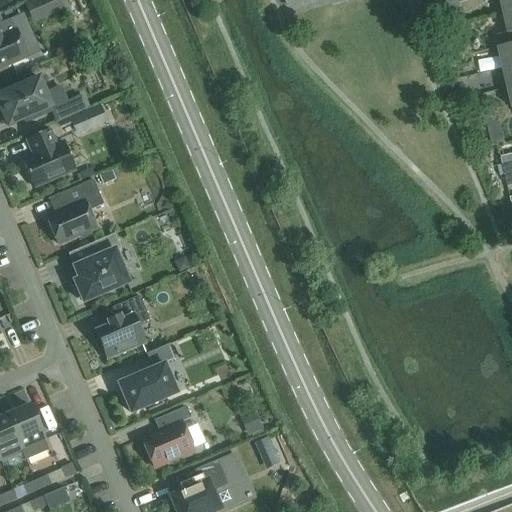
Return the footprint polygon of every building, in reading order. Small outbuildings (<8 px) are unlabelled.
[(21,0),(27,23),(62,13),(58,0),(21,0)] [(511,0),(500,0),(504,14),(511,11),(511,0)] [(508,32),(495,35),(498,48),(511,44),(511,11),(504,14),(508,32)] [(0,68),(27,57),(15,30),(5,34),(0,22),(0,68)] [(511,44),(498,48),(503,69),(511,66),(511,44)] [(511,66),(503,69),(508,89),(511,87),(511,66)] [(0,112),(0,119),(2,124),(6,123),(7,126),(37,114),(39,118),(52,112),(56,123),(86,110),(80,97),(62,104),(59,99),(49,103),(39,78),(0,94),(0,109),(1,112),(0,112)] [(35,155),(22,161),(34,188),(75,170),(63,143),(56,146),(49,130),(26,140),(31,150),(33,150),(35,155)] [(61,210),(46,217),(58,245),(78,237),(79,241),(92,235),(90,232),(95,230),(88,212),(103,205),(93,180),(55,196),(61,210)] [(76,286),(72,287),(77,300),(81,298),(83,302),(128,283),(115,251),(120,249),(114,235),(84,248),(90,260),(73,267),(79,279),(74,281),(76,286)] [(136,326),(149,320),(139,296),(115,307),(120,317),(107,322),(109,326),(92,333),(99,350),(103,348),(107,359),(144,343),(136,326)] [(162,404),(160,400),(176,393),(164,364),(175,360),(169,346),(170,345),(169,344),(146,354),(146,355),(147,355),(153,369),(118,384),(131,413),(147,406),(148,410),(147,410),(148,411),(163,405),(163,404),(162,404)] [(31,407),(7,417),(21,450),(25,461),(49,451),(31,409),(32,409),(31,407)] [(168,428),(142,439),(154,468),(193,452),(181,423),(190,419),(185,407),(163,417),(168,428)] [(0,459),(21,450),(7,417),(0,419),(0,459)] [(268,438),(256,444),(261,454),(273,449),(268,438)] [(224,470),(249,457),(242,445),(218,458),(224,470)] [(192,472),(198,484),(169,497),(175,511),(214,511),(221,509),(213,491),(228,484),(218,460),(192,472)] [(35,481),(39,490),(50,485),(47,476),(35,481)] [(23,486),(27,495),(39,490),(35,481),(23,486)] [(53,492),(43,497),(49,511),(69,502),(63,488),(53,492)] [(41,498),(30,503),(34,511),(45,507),(41,498)]
